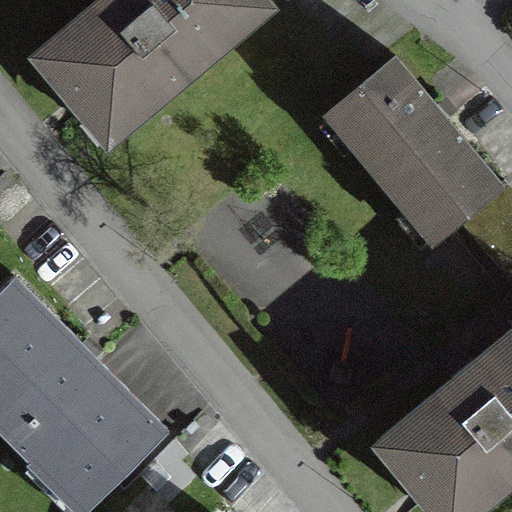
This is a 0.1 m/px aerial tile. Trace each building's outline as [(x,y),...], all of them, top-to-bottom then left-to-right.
[(98,0),(33,55),(105,142),(268,6),(263,0),(98,0)] [(328,113),(433,239),(458,218),(501,182),(453,126),(395,56),(328,113)] [(511,196),(501,182),(458,218),(511,282),(511,196)] [(11,280),(0,291),(0,429),(82,511),(163,431),(89,357),(11,280)] [(439,511),(470,511),(511,477),(511,329),(480,356),(379,440),(439,511)]
